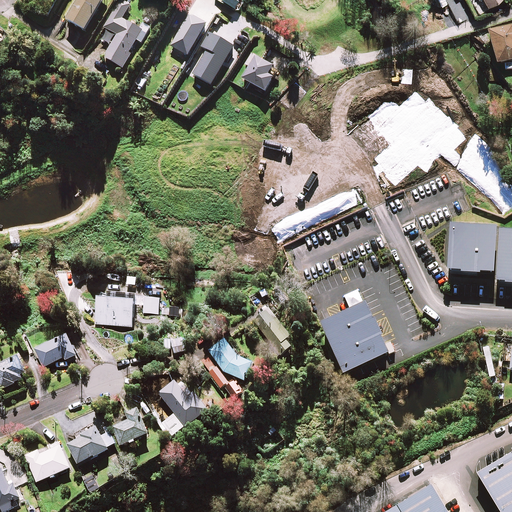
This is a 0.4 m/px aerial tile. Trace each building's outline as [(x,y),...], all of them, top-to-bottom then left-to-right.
[(107,0),(82,0),(68,23),(88,34),(107,0)] [(469,18),(460,0),(446,0),(459,23),(469,18)] [(131,6),(122,1),(105,28),(118,36),(104,59),(124,71),(133,57),(130,55),(138,42),(143,45),(152,31),(130,17),(127,22),(123,20),(131,6)] [(511,26),(490,32),(499,67),(505,65),(507,71),(511,69),(511,26)] [(168,42),(177,29),(169,29),(163,38),(168,42)] [(275,70),(257,58),(243,81),(267,95),(276,81),(270,78),(275,70)] [(450,276),(498,279),(498,286),(511,286),(511,231),(451,228),(450,276)] [(276,307),(265,293),(257,299),(267,313),(276,307)] [(161,301),(145,300),(144,314),(160,315),(161,301)] [(136,304),(99,301),(97,326),(135,329),(136,304)] [(323,326),(346,377),(392,357),(369,306),(323,326)] [(293,340),(271,311),(256,323),(283,359),(294,351),(289,344),(293,340)] [(205,335),(198,340),(202,347),(209,342),(205,335)] [(78,358),(69,337),(37,351),(45,369),(66,360),(67,362),(78,358)] [(193,352),(192,340),(173,343),(174,355),(193,352)] [(235,355),(225,342),(210,354),(224,373),(246,384),(255,365),(235,355)] [(229,382),(209,356),(201,363),(221,389),(229,382)] [(0,368),(0,383),(3,391),(17,386),(17,384),(24,381),(22,377),(27,376),(20,360),(0,368)] [(187,388),(180,379),(160,395),(176,415),(164,425),(174,437),(187,427),(182,421),(204,404),(190,386),(187,388)] [(246,394),(237,384),(228,392),(237,403),(246,394)] [(137,444),(136,442),(150,437),(140,411),(127,416),(129,421),(113,428),(121,448),(131,444),(131,446),(137,444)] [(279,432),(273,426),(266,433),(272,439),(279,432)] [(111,452),(99,430),(84,437),(85,440),(70,447),(80,468),(111,452)] [(72,471),(61,442),(27,457),(39,485),(72,471)] [(511,511),(511,448),(481,469),(509,511),(511,511)] [(12,489),(4,471),(0,473),(0,506),(2,511),(9,511),(24,506),(16,487),(12,489)] [(99,491),(93,478),(86,481),(91,495),(99,491)] [(453,511),(432,479),(382,511),(453,511)]
